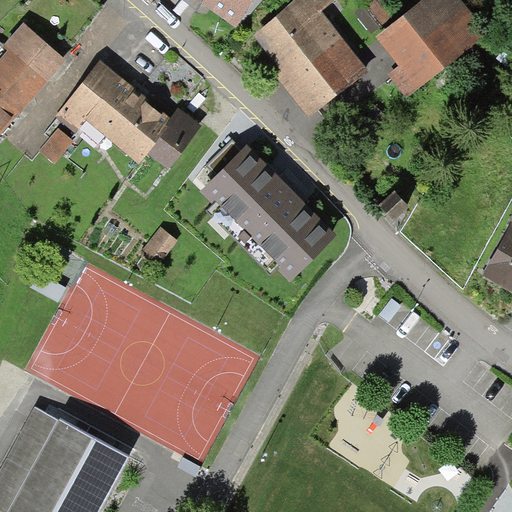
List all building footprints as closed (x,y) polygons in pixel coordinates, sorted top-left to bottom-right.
[(181,0),(198,11),(202,6),(235,29),(255,0),(181,0)] [(296,0),(253,37),(283,74),(278,78),(309,117),(365,72),(318,14),(336,0),(335,0),(296,0)] [(378,31),(395,18),(381,0),(372,0),(354,14),(371,36),(378,31)] [(418,0),(395,18),(378,31),(402,62),(388,72),(402,91),(484,27),(462,0),(418,0)] [(7,53),(0,60),(0,137),(18,117),(20,119),(69,63),(25,24),(2,49),(7,53)] [(101,61),(56,117),(76,133),(85,121),(140,166),(148,155),(169,128),(167,126),(172,119),(101,61)] [(169,128),(148,155),(170,171),(203,126),(180,109),(172,119),(167,126),(169,128)] [(59,130),(40,152),(55,165),(74,143),(59,130)] [(248,147),(202,191),(214,203),(206,210),(270,277),(277,271),(289,283),(336,239),(283,184),(248,147)] [(381,210),(395,225),(408,211),(394,197),(381,210)] [(511,227),(483,278),(511,293),(511,227)] [(161,229),(142,254),(159,267),(178,242),(161,229)] [(35,407),(0,469),(0,511),(91,511),(123,455),(35,407)]
